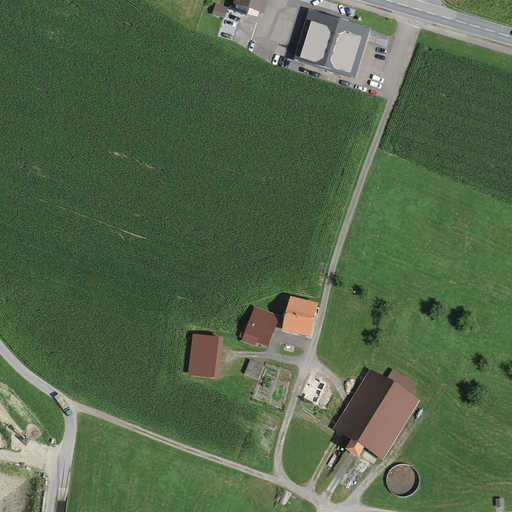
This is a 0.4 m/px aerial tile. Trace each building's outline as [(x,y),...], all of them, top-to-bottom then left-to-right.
[(265,0),(238,0),(236,8),(260,16),(265,0)] [(226,12),(216,8),(213,17),(223,21),(226,12)] [(367,34),(308,17),(296,59),(355,76),(367,34)] [(314,308),(289,301),(282,329),(307,335),(314,308)] [(277,318),(252,310),(242,340),(267,349),(277,318)] [(221,343),(193,339),(187,376),(215,380),(221,343)] [(417,404),(370,376),(336,434),(383,461),(417,404)] [(327,387),(310,378),(299,400),(316,409),(327,387)]
